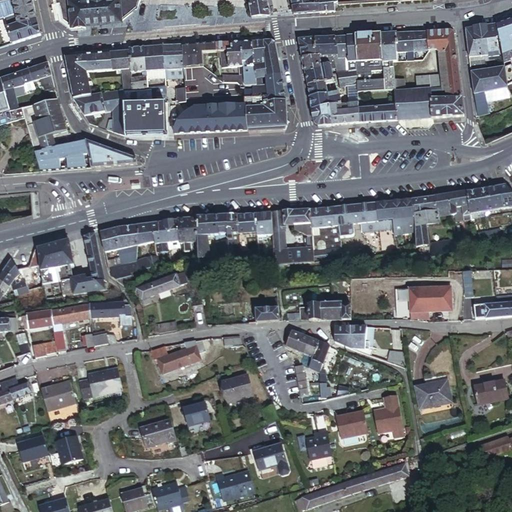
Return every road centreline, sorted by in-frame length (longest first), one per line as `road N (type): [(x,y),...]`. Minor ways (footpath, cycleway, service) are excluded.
road 1 (residential): [(269,329),(511,323)]
road 2 (residential): [(53,47),(77,126),(177,164)]
road 3 (residential): [(456,16),(284,28)]
road 4 (secondary): [(69,224),(230,188)]
road 5 (residential): [(269,329),(304,410),(379,394)]
road 6 (residential): [(126,349),(269,329)]
road 7 (residential): [(284,28),(141,39)]
road 8 (residential): [(456,16),(469,124),(461,139),(444,142)]
road 9 (residential): [(41,182),(177,164)]
road 10 (secondary): [(230,188),(361,185)]
road 11 (residential): [(0,378),(126,349)]
road 12 (residential): [(177,164),(303,140)]
